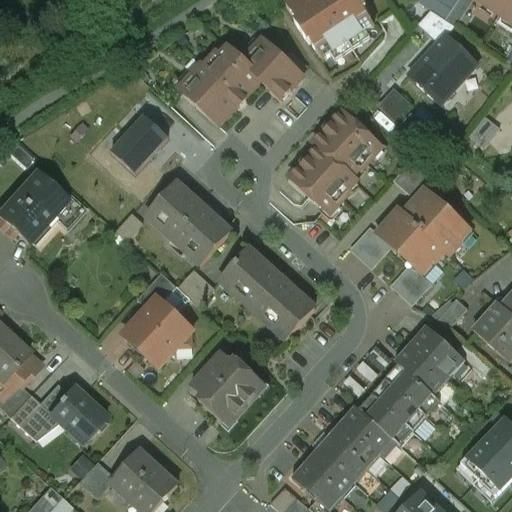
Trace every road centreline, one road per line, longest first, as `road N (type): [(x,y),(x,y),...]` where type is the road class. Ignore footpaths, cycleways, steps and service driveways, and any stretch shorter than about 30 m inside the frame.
road 1 (residential): [(230,483),(356,340),(361,316),(349,295),(258,216)]
road 2 (residential): [(230,483),(0,277)]
road 3 (residential): [(258,216),(208,173),(232,147),(264,174)]
